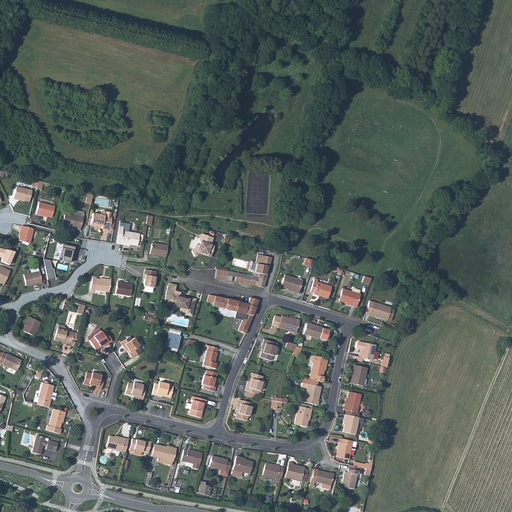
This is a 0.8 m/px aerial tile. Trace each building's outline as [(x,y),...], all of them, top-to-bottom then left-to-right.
[(13,198),(17,199),(17,198),(24,200),(29,201),(32,190),(16,186),(13,198)] [(35,214),(40,215),(40,214),(47,216),(52,217),(54,206),(39,202),(35,214)] [(90,225),(98,226),(98,225),(102,225),(102,227),(102,229),(109,230),(110,227),(113,228),(114,222),(111,221),(111,218),(110,218),(111,213),(105,211),(105,213),(102,212),(101,215),(92,213),(90,225)] [(62,224),(70,226),(76,228),(76,229),(80,230),(83,217),(73,214),(65,212),(62,224)] [(22,229),(20,236),(19,240),(30,243),(33,228),(21,225),(20,229),(22,229)] [(119,225),(116,243),(123,245),(123,243),(129,244),(137,246),(137,244),(139,234),(139,233),(122,230),(123,226),(119,225)] [(191,250),(194,256),(201,252),(205,253),(204,254),(210,256),(214,245),(210,244),(212,237),(202,234),(201,237),(200,237),(199,240),(200,241),(199,244),(196,243),(194,248),(191,250)] [(149,253),(166,256),(168,245),(151,242),(149,253)] [(74,247),(62,244),(58,259),(69,262),(72,250),(73,250),(74,247)] [(257,254),(253,271),(259,273),(258,277),(255,285),(263,287),(265,279),(266,279),(267,274),(271,257),(265,256),(257,254)] [(302,265),(311,267),(313,261),(304,258),(302,265)] [(49,259),(43,259),(47,279),(55,277),(53,268),(51,268),(50,261),(49,259)] [(0,266),(0,283),(3,285),(9,270),(0,266)] [(30,273),(23,274),(25,285),(37,283),(41,283),(39,271),(38,271),(37,268),(29,269),(30,273)] [(144,279),(143,286),(143,290),(151,292),(152,287),(153,287),(156,271),(144,269),(143,275),(144,275),(144,279)] [(216,269),(215,278),(231,280),(231,279),(232,276),(236,277),(235,280),(235,281),(255,285),(258,277),(219,269),(216,269)] [(280,287),(287,289),(293,290),(293,292),(298,293),(302,280),(284,274),(280,287)] [(106,280),(99,279),(95,278),(95,277),(92,276),(90,289),(108,291),(110,279),(106,279),(106,280)] [(117,280),(115,293),(130,295),(132,284),(121,282),(121,281),(117,280)] [(313,281),(309,292),(313,293),(313,294),(327,298),(331,286),(313,281)] [(165,296),(164,301),(167,302),(174,303),(173,306),(179,308),(178,309),(185,310),(185,312),(192,313),(195,299),(188,297),(188,299),(185,298),(184,299),(181,299),(181,298),(179,297),(179,296),(180,292),(174,291),(175,285),(168,283),(165,296)] [(338,301),(345,303),(351,305),(351,306),(356,307),(360,294),(359,294),(359,291),(358,289),(354,288),(352,289),(352,292),(342,289),(338,301)] [(206,301),(212,303),(211,305),(236,311),(234,318),(242,320),(238,330),(245,333),(252,317),(254,311),(258,300),(249,297),(247,303),(227,299),(208,294),(206,301)] [(372,315),(380,318),(381,317),(386,318),(387,318),(389,310),(390,307),(369,300),(365,314),(372,316),(372,315)] [(25,325),(22,331),(33,336),(40,322),(27,316),(25,320),(26,320),(24,324),(25,325)] [(295,320),(289,318),(281,316),(280,318),(274,316),(271,325),(277,327),(277,328),(295,333),(299,320),(295,319),(295,320)] [(306,322),(303,334),(318,338),(322,327),(311,324),(311,323),(306,322)] [(53,340),(61,342),(66,343),(66,344),(70,346),(70,344),(73,332),(64,330),(64,327),(63,325),(57,324),(56,328),(53,340)] [(180,331),(169,328),(167,333),(169,333),(165,346),(171,347),(170,349),(176,351),(179,338),(178,337),(180,331)] [(93,337),(89,340),(95,350),(100,346),(100,345),(102,344),(103,346),(112,340),(105,331),(102,333),(100,331),(93,336),(93,337)] [(129,336),(119,342),(125,351),(127,349),(129,352),(128,353),(131,357),(141,351),(138,346),(139,346),(133,338),(131,339),(129,336)] [(261,352),(259,357),(270,360),(272,355),(273,356),(276,346),(273,346),(274,342),(263,339),(261,348),(263,349),(262,352),(261,352)] [(361,354),(359,353),(358,357),(362,358),(371,360),(372,359),(374,360),(376,359),(377,354),(376,353),(373,352),(375,345),(358,341),(357,342),(355,347),(357,348),(360,349),(362,350),(361,354)] [(206,350),(202,365),(214,368),(216,363),(214,362),(216,352),(215,352),(217,348),(208,345),(207,350),(206,350)] [(293,351),(291,356),(296,357),(297,353),(299,347),(295,346),(294,349),(293,351)] [(6,353),(6,354),(3,352),(2,353),(0,358),(0,361),(2,363),(2,364),(16,370),(20,361),(14,358),(15,357),(6,353)] [(308,379),(317,380),(322,382),(323,376),(322,376),(323,369),(324,364),(326,364),(327,359),(313,356),(311,357),(310,362),(312,363),(308,379)] [(353,369),(351,377),(352,377),(351,384),(362,386),(367,368),(353,365),(352,369),(353,369)] [(217,373),(205,370),(204,375),(203,375),(201,384),(203,385),(202,389),(213,391),(215,382),(213,381),(214,378),(215,379),(217,373)] [(85,372),(82,383),(88,384),(88,383),(92,384),(91,387),(100,389),(103,378),(100,377),(101,375),(91,372),(91,373),(85,372)] [(247,381),(244,390),(246,391),(254,393),(255,394),(256,390),(259,391),(262,382),(261,382),(262,376),(251,373),(250,378),(251,379),(250,382),(247,381)] [(308,379),(302,377),(301,383),(316,386),(317,380),(308,379)] [(127,382),(124,393),(130,394),(130,393),(133,394),(132,396),(142,399),(145,388),(141,387),(142,384),(141,384),(142,381),(133,379),(132,383),(127,382)] [(154,383),(151,394),(161,397),(161,394),(164,395),(164,396),(169,398),(172,387),(167,385),(168,384),(158,381),(158,384),(154,383)] [(42,383),(36,404),(48,407),(50,398),(54,399),(56,393),(51,392),(53,386),(42,383)] [(317,393),(319,386),(316,386),(301,383),(300,387),(306,388),(304,398),(298,397),(297,401),(317,405),(318,401),(317,401),(319,393),(317,393)] [(345,405),(344,405),(343,410),(346,411),(356,413),(360,394),(348,392),(347,399),(345,405)] [(194,400),(191,400),(190,404),(186,403),(185,407),(189,408),(189,409),(190,409),(188,415),(199,417),(201,412),(199,412),(200,409),(201,409),(203,409),(205,400),(194,397),(194,400)] [(236,413),(235,418),(245,421),(247,416),(248,416),(251,407),(248,406),(249,402),(238,399),(236,409),(238,410),(237,413),(236,413)] [(311,409),(298,406),(294,424),(306,427),(307,420),(309,414),(310,414),(311,409)] [(65,412),(53,409),(48,425),(46,425),(45,430),(60,434),(61,428),(59,428),(61,423),(63,416),(64,416),(65,412)] [(345,415),(344,419),(345,419),(344,425),(343,432),(355,435),(358,418),(357,417),(345,415)] [(36,435),(32,452),(40,454),(42,445),(46,446),(45,449),(55,451),(57,442),(47,440),(48,438),(36,435)] [(120,439),(114,437),(109,436),(106,448),(112,449),(111,452),(113,455),(115,456),(118,454),(118,451),(121,451),(121,450),(125,451),(128,439),(120,437),(120,439)] [(150,443),(140,440),(135,439),(135,440),(132,439),(129,448),(133,449),(132,453),(141,455),(141,451),(147,453),(150,443)] [(355,442),(341,439),(340,443),(339,442),(335,457),(348,459),(350,450),(354,450),(355,442)] [(153,444),(150,456),(158,458),(157,462),(171,465),(172,461),(172,462),(176,448),(172,447),(171,449),(165,447),(153,444)] [(183,449),(180,460),(185,462),(184,465),(191,467),(191,468),(197,469),(201,453),(187,449),(187,450),(183,449)] [(244,460),(239,458),(239,457),(235,456),(232,469),(249,474),(252,462),(244,460)] [(217,458),(211,457),(208,467),(220,469),(219,474),(226,476),(228,469),(230,462),(226,461),(227,459),(218,457),(217,458)] [(303,468),(296,467),(297,465),(292,464),(292,463),(288,462),(284,477),(300,481),(300,479),(303,468)] [(354,462),(353,466),(359,467),(365,469),(369,470),(370,465),(354,462)] [(276,478),(280,479),(283,468),(265,463),(261,475),(276,479),(276,478)] [(351,469),(347,469),(347,472),(344,472),(341,486),(353,489),(356,475),(357,475),(359,467),(353,466),(352,466),(351,469)] [(313,469),(311,476),(309,486),(313,487),(314,481),(321,483),(320,487),(329,489),(333,473),(328,472),(328,473),(317,470),(317,469),(313,468),(313,469)] [(204,482),(198,481),(195,493),(208,496),(210,488),(208,487),(208,486),(204,485),(204,482)]
